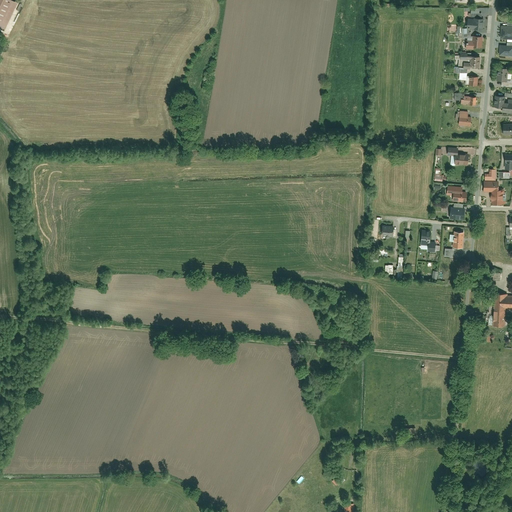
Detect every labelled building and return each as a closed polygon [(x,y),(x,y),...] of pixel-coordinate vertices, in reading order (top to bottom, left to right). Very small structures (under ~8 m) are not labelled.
[(8,0),(0,0),(0,29),(4,32),(17,4),(8,0)] [(466,19),(466,30),(482,30),(482,19),(466,19)] [(500,38),(511,38),(511,22),(507,22),(506,25),(500,25),(500,38)] [(472,38),(472,44),(465,44),(465,49),(473,50),(473,47),(481,47),(482,38),(472,38)] [(498,52),(511,51),(511,42),(506,42),(506,44),(498,44),(498,52)] [(456,56),(455,65),(464,66),(464,56),(456,56)] [(468,56),(468,68),(478,68),(478,56),(468,56)] [(459,74),(459,80),(465,80),(465,68),(454,68),(454,74),(459,74)] [(496,69),(496,82),(506,82),(507,70),(496,69)] [(468,77),(468,85),(477,85),(477,76),(468,77)] [(453,101),(461,100),(461,105),(475,105),(474,97),(463,97),(463,94),(453,95),(453,101)] [(490,97),(490,107),(499,108),(500,97),(490,97)] [(459,110),(458,125),(470,125),(470,116),(467,116),(467,110),(459,110)] [(511,125),(502,125),(502,135),(511,135),(511,125)] [(447,157),(454,157),(454,165),(467,165),(467,156),(457,156),(457,150),(448,150),(447,157)] [(435,168),(434,180),(445,181),(446,175),(440,175),(440,168),(435,168)] [(484,173),(484,180),(495,180),(495,169),(488,169),(489,173),(484,173)] [(482,182),(482,192),(491,192),(491,205),(500,205),(499,182),(482,182)] [(452,196),(452,202),(465,203),(466,195),(461,195),(461,188),(446,187),(446,196),(452,196)] [(464,209),(461,209),(461,205),(447,204),(447,215),(450,215),(450,219),(463,219),(464,209)] [(382,228),(382,237),(394,237),(394,228),(382,228)] [(421,232),(421,242),(435,243),(435,233),(421,232)] [(453,233),(452,247),(462,248),(463,233),(453,233)] [(444,250),(444,258),(452,258),(452,250),(444,250)] [(493,295),(493,327),(504,327),(503,310),(511,310),(511,297),(503,298),(503,294),(493,295)]
